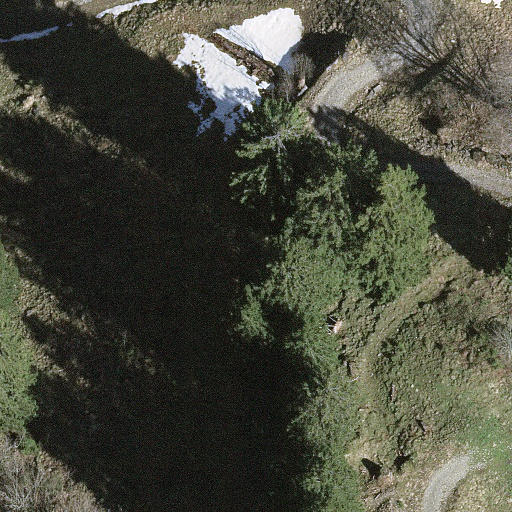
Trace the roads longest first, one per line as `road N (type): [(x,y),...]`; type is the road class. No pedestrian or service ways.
road 1 (track): [(424,0),(424,26),(410,45),(333,102),(326,125),(333,147),(362,166),(511,189)]
road 2 (track): [(0,29),(121,0)]
